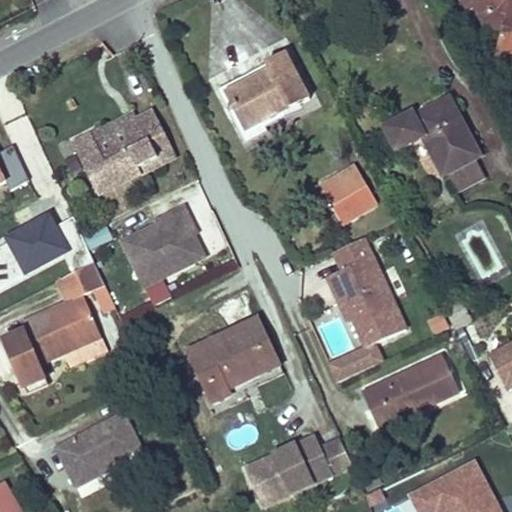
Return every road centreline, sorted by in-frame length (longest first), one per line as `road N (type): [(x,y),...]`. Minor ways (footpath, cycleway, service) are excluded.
road 1 (residential): [(310,391),(133,0)]
road 2 (residential): [(0,59),(106,0)]
